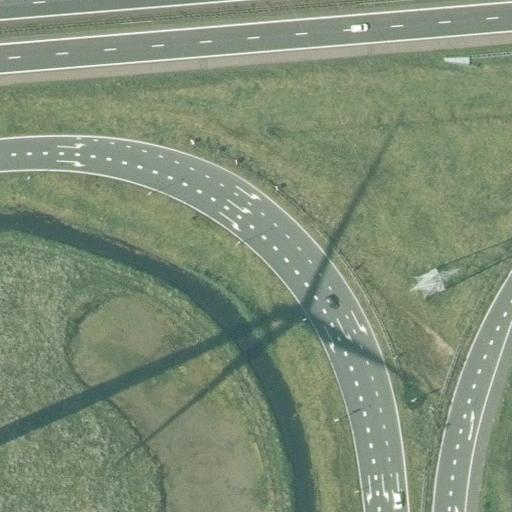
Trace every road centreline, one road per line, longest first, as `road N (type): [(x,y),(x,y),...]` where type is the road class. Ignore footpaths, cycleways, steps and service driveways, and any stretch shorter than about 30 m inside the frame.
road 1 (motorway): [(0,158),(150,165),(192,181),(263,228),(313,280),(346,336),(368,396),(385,511)]
road 2 (motorway): [(0,59),(511,16)]
road 3 (motorway): [(450,511),(483,372),(511,296)]
